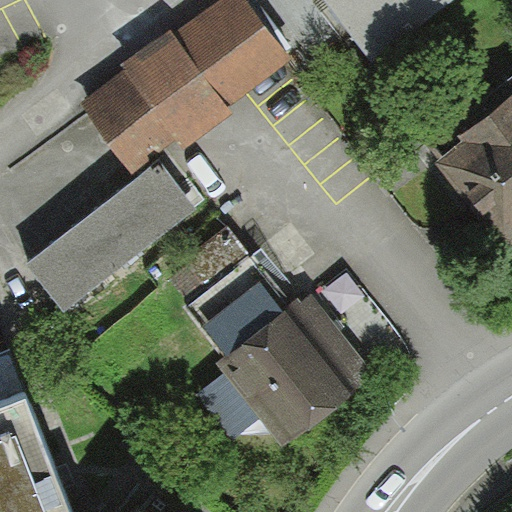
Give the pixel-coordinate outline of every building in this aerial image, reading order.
[(279,62),(234,0),(226,0),(76,108),(124,174),(279,62)] [(308,0),(353,59),(432,0),(308,0)] [(511,232),(511,92),(424,163),(493,248),(511,232)] [(154,165),(19,267),(54,313),(189,211),(154,165)] [(371,380),(307,303),(231,366),(295,442),(371,380)] [(130,511),(129,511),(128,511),(65,511),(15,387),(0,392),(0,511),(130,511)]
